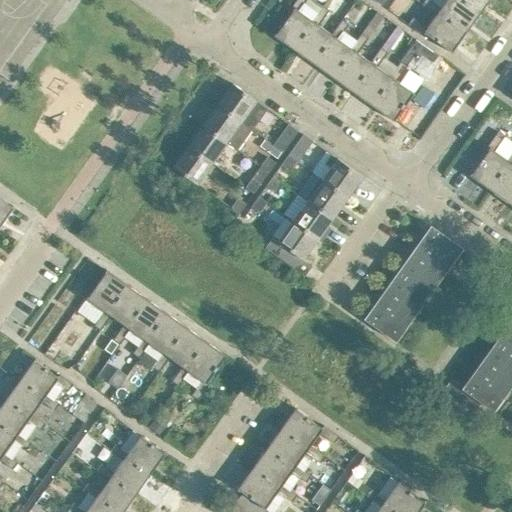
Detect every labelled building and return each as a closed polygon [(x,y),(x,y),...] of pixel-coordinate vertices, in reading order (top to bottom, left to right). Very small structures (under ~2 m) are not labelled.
[(315,22),(312,20),(317,12),(305,3),(307,0),(296,0),(292,7),(293,8),(274,35),(295,51),(315,22)] [(481,12),(464,0),(446,0),(441,8),(430,0),(424,0),(421,5),(436,15),(439,11),(467,31),(481,12)] [(489,0),(464,0),(481,12),(489,0)] [(335,36),(331,34),(319,25),(329,10),(322,5),(317,12),(312,20),(315,22),(295,51),(315,64),(335,36)] [(467,31),(439,11),(436,15),(427,27),(413,17),(408,24),(423,35),(425,33),(452,53),(467,31)] [(354,50),(351,48),(356,40),(344,31),(349,24),(342,19),(331,34),(335,36),(315,64),(334,78),(354,50)] [(396,26),(381,47),(388,52),(403,31),(396,26)] [(354,92),(374,64),(370,62),(358,53),(369,38),(361,33),(356,40),(351,48),(354,50),(334,78),(354,92)] [(381,47),(370,62),(374,64),(354,92),(373,106),(394,78),(390,76),(378,67),(388,52),(381,47)] [(395,121),(415,93),(397,81),(408,66),(400,61),(390,76),(394,78),(373,106),(395,121)] [(267,108),(233,83),(232,84),(233,85),(219,105),(252,129),(267,108)] [(252,129),(219,105),(204,126),(227,142),(237,150),(252,129)] [(283,151),(298,131),(289,124),(274,144),(283,151)] [(227,142),(204,126),(189,146),(212,163),(227,142)] [(511,162),(507,160),(495,151),(505,136),(498,131),(487,147),(489,148),(469,175),(491,190),(511,162)] [(298,162),(313,141),(303,134),(288,155),(297,161),(298,162)] [(260,147),(277,159),(282,152),(265,140),(260,147)] [(212,163),(189,146),(175,166),(174,166),(173,167),(197,184),(212,163)] [(511,152),(507,160),(511,162),(491,190),(510,204),(511,201),(511,152)] [(362,177),(363,176),(332,154),(325,163),(331,168),(323,180),(347,196),(361,176),(362,177)] [(290,171),(297,161),(288,155),(281,164),(290,171)] [(267,156),(260,166),(269,172),(276,162),(267,156)] [(261,183),(269,172),(260,166),(245,187),(254,193),(261,183)] [(273,175),(266,185),(275,191),(282,181),(273,175)] [(332,217),(347,196),(323,180),(308,200),(332,217)] [(14,206),(0,196),(0,226),(14,207),(14,206)] [(259,196),(252,206),(260,212),(267,202),(259,196)] [(231,207),(239,213),(246,204),(238,198),(231,207)] [(326,225),(332,217),(308,200),(293,221),(317,238),(322,242),(331,229),(326,225)] [(303,258),(317,238),(293,221),(279,241),(273,237),(265,248),(294,268),(301,258),(303,260),(304,259),(303,258)] [(419,252),(446,271),(463,248),(431,225),(421,240),(425,243),(419,252)] [(429,295),(446,271),(419,252),(412,261),(408,258),(398,272),(429,295)] [(108,313),(128,285),(106,270),(86,298),(104,310),(94,325),(101,330),(111,315),(108,313)] [(413,318),(429,295),(398,272),(388,286),(392,289),(386,298),(413,318)] [(127,327),(147,299),(128,285),(108,313),(111,315),(124,324),(113,339),(120,344),(125,337),(131,329),(127,327)] [(396,341),(413,318),(386,298),(379,308),(374,304),(364,319),(396,341)] [(147,341),(167,313),(147,299),(127,327),(131,329),(125,337),(138,346),(133,353),(140,358),(145,351),(150,343),(147,341)] [(166,355),(186,327),(167,313),(147,341),(150,343),(145,351),(157,360),(152,367),(159,372),(170,357),(166,355)] [(186,369),(206,341),(186,327),(166,355),(170,357),(182,366),(172,381),(179,386),(184,379),(189,371),(186,369)] [(495,342),(511,353),(511,328),(510,331),(505,328),(495,342)] [(119,344),(112,340),(105,349),(112,354),(119,344)] [(208,383),(227,356),(206,341),(186,369),(189,371),(184,379),(196,388),(191,395),(199,400),(210,384),(208,383)] [(510,387),(511,385),(511,353),(495,342),(485,356),(490,359),(484,368),(510,387)] [(35,359),(20,380),(44,398),(47,394),(55,400),(64,387),(68,391),(74,384),(60,374),(59,376),(35,359)] [(494,411),(510,387),(484,368),(477,377),(472,374),(463,387),(462,388),(481,402),(494,411)] [(474,412),(481,402),(462,388),(463,387),(452,379),(444,390),(474,412)] [(55,400),(47,394),(44,398),(20,380),(6,400),(30,417),(33,414),(42,401),(54,410),(60,403),(55,400)] [(30,417),(6,400),(0,407),(0,425),(16,437),(19,433),(27,439),(36,426),(41,430),(46,423),(33,414),(30,417)] [(339,436),(324,425),(322,427),(296,408),(295,408),(280,429),(308,449),(311,445),(320,433),(334,443),(339,436)] [(32,442),(27,439),(19,433),(16,437),(0,425),(0,454),(2,456),(5,453),(13,458),(22,446),(27,449),(32,442)] [(166,452),(133,429),(120,447),(116,443),(110,450),(123,460),(126,456),(150,474),(166,452)] [(325,456),(311,445),(308,449),(280,429),(266,448),(294,469),(297,465),(305,470),(313,458),(320,463),(325,456)] [(73,453),(94,468),(99,461),(77,446),(77,447),(73,453)] [(294,469),(266,448),(252,468),(280,488),(283,484),(291,490),(299,478),(306,483),(311,475),(305,470),(297,465),(294,469)] [(13,458),(5,453),(2,456),(0,454),(0,459),(13,469),(18,462),(13,458)] [(126,456),(123,460),(114,472),(102,463),(96,470),(109,479),(112,476),(136,493),(150,474),(126,456)] [(297,495),(291,490),(283,484),(280,488),(252,468),(237,489),(243,493),(252,500),(261,506),(264,508),(268,511),(274,511),(285,497),(292,502),(297,495)] [(346,482),(366,496),(371,489),(372,487),(376,482),(356,468),(346,482)] [(112,476),(109,479),(100,491),(88,482),(82,490),(87,493),(95,499),(98,495),(121,511),(123,511),(136,493),(112,476)] [(396,511),(418,511),(426,502),(426,501),(399,481),(390,476),(378,493),(371,489),(366,496),(380,506),(383,502),(396,511)] [(311,500),(319,505),(330,490),(322,484),(311,500)] [(95,499),(87,493),(79,505),(74,502),(69,509),(72,511),(121,511),(98,495),(95,499)] [(242,511),(252,500),(243,493),(229,511),(242,511)] [(257,511),(261,506),(252,500),(242,511),(257,511)] [(396,511),(383,502),(380,506),(376,511),(362,511),(357,508),(354,511),(396,511)]
